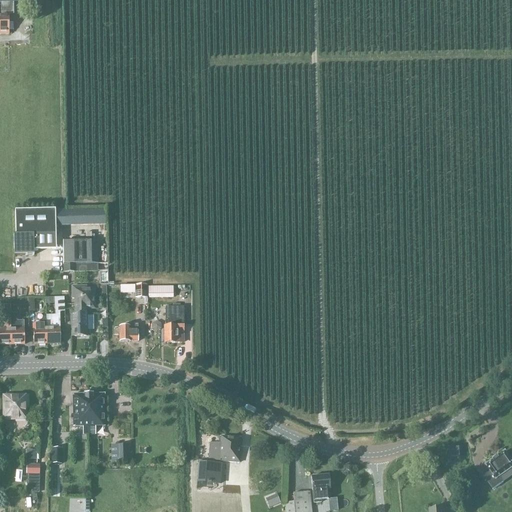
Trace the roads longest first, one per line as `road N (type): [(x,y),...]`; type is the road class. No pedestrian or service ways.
road 1 (tertiary): [(0,366),(137,366),(301,441),(376,455)]
road 2 (tertiary): [(376,455),(424,439),(511,381)]
